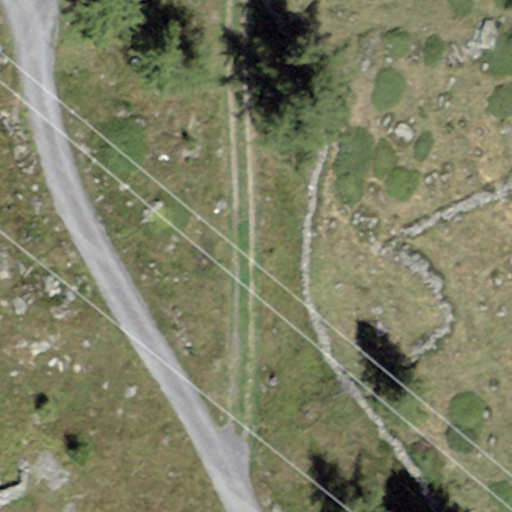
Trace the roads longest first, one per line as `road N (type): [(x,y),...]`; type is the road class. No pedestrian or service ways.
road 1 (unclassified): [(245,511),(75,217),(12,0)]
road 2 (track): [(223,470),(236,455),(240,0)]
